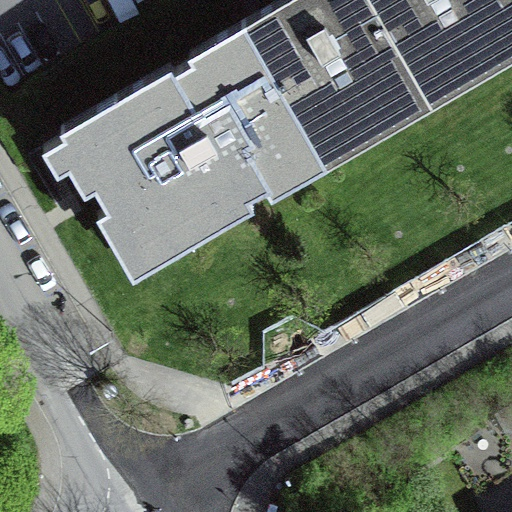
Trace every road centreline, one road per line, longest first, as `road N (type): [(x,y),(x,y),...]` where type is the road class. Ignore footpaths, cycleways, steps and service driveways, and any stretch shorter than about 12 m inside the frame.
road 1 (residential): [(511,279),(137,506)]
road 2 (residential): [(137,506),(0,275)]
